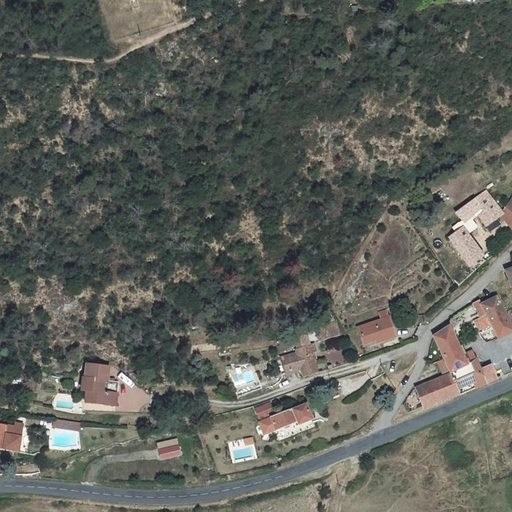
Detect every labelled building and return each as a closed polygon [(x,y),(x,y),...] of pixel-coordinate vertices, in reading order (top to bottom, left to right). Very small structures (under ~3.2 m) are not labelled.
[(485,193),(456,214),(463,225),(480,212),(486,221),(483,223),(489,232),(498,226),(496,220),(501,217),(502,215),(499,212),(485,193)] [(511,199),(499,212),(502,215),(501,217),(509,226),(511,223),(511,199)] [(449,239),(468,266),(482,256),(463,228),(449,239)] [(480,297),(473,302),(480,317),(487,315),(491,325),(497,338),(511,331),(511,310),(504,313),(496,297),(482,303),(480,297)] [(381,319),(359,326),(364,343),(375,340),(377,343),(396,337),(389,316),(387,310),(379,311),(381,319)] [(487,315),(480,317),(472,320),(477,330),(491,325),(487,315)] [(337,318),(315,329),(319,341),(341,334),(337,318)] [(434,337),(434,338),(448,375),(467,366),(466,364),(449,326),(441,332),(434,337)] [(301,370),(304,377),(318,372),(307,333),(295,338),(297,346),(295,346),(298,353),(280,358),(284,374),(301,370)] [(106,373),(107,365),(97,362),(83,363),(83,372),(106,373)] [(467,366),(448,375),(414,390),(422,407),(456,394),(456,395),(496,379),(490,365),(478,370),(476,365),(468,368),(467,366)] [(106,379),(106,373),(83,372),(82,391),(87,392),(86,403),(117,407),(119,380),(106,379)] [(237,398),(265,390),(261,381),(256,383),(238,388),(234,389),(237,398)] [(292,409),(297,420),(299,424),(312,418),(305,403),(292,409)] [(269,405),(254,410),(257,418),(272,413),(269,405)] [(292,409),(259,423),(264,434),(297,420),(292,409)] [(81,424),(56,421),(55,428),(81,431),(81,424)] [(13,426),(0,423),(0,447),(20,451),(23,423),(14,422),(13,426)] [(158,450),(178,446),(176,440),(157,444),(158,450)] [(180,456),(178,446),(158,450),(160,460),(180,456)]
